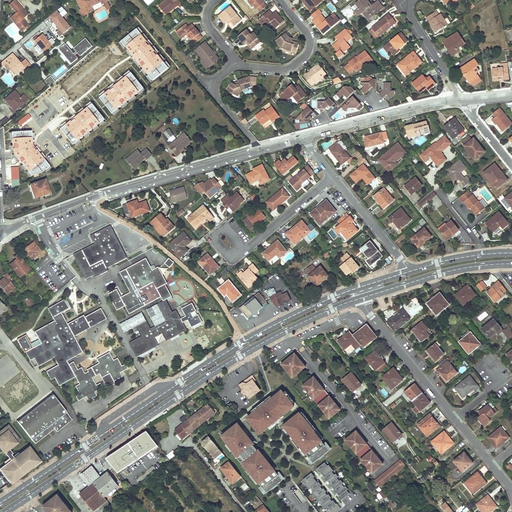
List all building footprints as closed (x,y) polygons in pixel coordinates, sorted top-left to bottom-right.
[(28,15),(22,8),(16,0),(9,6),(15,13),(10,18),(21,32),(28,26),(26,23),(24,20),(23,21),(21,20),(28,15)] [(76,0),(81,9),(83,13),(88,11),(87,9),(91,7),(91,6),(101,1),(102,4),(103,3),(106,9),(110,8),(107,1),(108,0),(76,0)] [(173,8),(172,7),(176,4),(177,5),(180,2),(178,0),(165,0),(158,5),(166,14),(173,8)] [(254,5),(256,8),(257,7),(260,11),(266,6),(263,2),(264,2),(262,0),(249,0),(250,0),(248,1),(252,6),(254,5)] [(303,0),(307,4),(306,5),(310,10),(322,0),(303,0)] [(366,2),(365,0),(359,0),(352,7),(355,11),(356,10),(360,14),(362,12),(368,19),(383,8),(377,1),(370,7),(366,2)] [(61,12),(60,13),(63,17),(67,13),(62,6),(58,9),(61,12)] [(231,21),(235,25),(241,20),(237,15),(230,6),(219,15),(225,23),(226,22),(229,19),(231,21)] [(83,16),(93,10),(91,7),(87,9),(88,11),(83,13),(81,9),(80,10),(83,16)] [(324,11),(320,7),(311,15),(315,19),(314,19),(319,26),(318,26),(323,34),(335,24),(339,21),(333,14),(329,17),(325,20),(320,14),(324,11)] [(60,13),(56,9),(49,16),(63,32),(70,26),(63,17),(60,13)] [(271,22),(273,25),(276,28),(284,21),(277,13),(273,16),(269,11),(258,20),(264,27),(271,22)] [(426,18),(430,25),(435,33),(447,25),(441,14),(438,15),(436,12),(426,18)] [(378,26),(373,30),(378,36),(396,22),(389,14),(377,24),(378,26)] [(187,34),(194,43),(202,37),(193,25),(189,28),(185,24),(176,31),(182,38),(187,34)] [(168,67),(137,29),(122,41),(153,79),(168,67)] [(338,57),(341,55),(343,53),(342,52),(350,46),(346,41),(352,36),(346,29),(338,35),(341,38),(332,45),(337,52),(335,53),(338,57)] [(244,44),(247,41),(253,48),(261,41),(253,33),(250,35),(246,30),(238,36),(244,44)] [(298,43),(293,41),(288,39),(289,37),(285,33),(276,41),(282,48),(295,52),(298,43)] [(398,50),(396,48),(398,47),(407,40),(401,33),(386,45),(389,50),(393,55),(398,50)] [(447,46),(450,50),(452,55),(462,48),(461,46),(464,43),(457,33),(444,42),(446,46),(447,46)] [(55,43),(51,38),(47,42),(44,38),(45,37),(42,34),(35,40),(39,45),(34,48),(40,55),(55,43)] [(74,53),(65,43),(59,48),(71,63),(78,58),(75,55),(78,53),(81,56),(93,46),(86,38),(73,48),(76,52),(74,53)] [(202,58),(200,60),(206,67),(217,57),(215,54),(213,52),(204,41),(195,49),(202,58)] [(114,49),(102,49),(102,64),(109,64),(109,59),(119,59),(119,53),(114,53),(114,49)] [(349,73),(351,71),(353,69),(354,70),(362,64),(364,67),(372,60),(365,51),(356,57),(356,56),(348,62),(349,64),(344,67),(349,73)] [(397,64),(405,74),(421,62),(413,52),(397,64)] [(4,65),(6,63),(15,74),(20,69),(23,73),(31,65),(25,59),(21,63),(13,53),(0,64),(0,65),(2,67),(4,65)] [(207,68),(218,58),(217,57),(206,67),(207,68)] [(465,75),(467,73),(472,81),(474,84),(481,80),(476,73),(479,71),(476,67),(478,65),(475,60),(461,69),(465,75)] [(80,96),(89,86),(96,87),(98,84),(102,84),(103,72),(100,72),(103,68),(103,65),(102,63),(89,62),(89,69),(83,75),(80,72),(75,77),(77,79),(73,84),(72,88),(80,96)] [(4,65),(13,76),(15,74),(6,63),(4,65)] [(499,80),(498,78),(498,76),(504,76),(504,79),(509,78),(507,63),(499,64),(500,68),(492,69),(493,80),(499,80)] [(310,71),(307,74),(306,73),(303,75),(311,86),(315,83),(314,82),(322,76),(326,74),(318,64),(316,66),(316,65),(309,70),(310,71)] [(143,87),(131,72),(100,98),(112,112),(143,87)] [(423,89),(426,87),(428,90),(435,84),(429,77),(426,80),(422,75),(413,83),(418,90),(422,87),(423,89)] [(56,81),(50,76),(45,81),(50,87),(56,81)] [(322,76),(314,82),(315,83),(316,84),(323,78),(322,76)] [(251,86),(248,77),(237,81),(238,84),(235,85),(232,83),(227,90),(237,96),(240,92),(242,91),(241,90),(251,86)] [(372,87),(376,87),(376,79),(372,79),(369,83),(361,83),(365,87),(361,90),(365,94),(372,87)] [(383,91),(379,94),(383,98),(387,94),(390,98),(394,94),(394,91),(390,91),(390,83),(383,83),(383,91)] [(293,96),(298,102),(306,95),(299,87),(296,90),(292,84),(280,94),(287,101),(293,96)] [(347,98),(355,91),(351,87),(344,87),(336,94),(340,98),(343,94),(347,98)] [(16,110),(19,108),(22,105),(21,104),(24,102),(25,103),(28,100),(24,95),(21,98),(15,91),(4,100),(7,103),(8,102),(11,104),(12,103),(13,105),(12,106),(16,110)] [(287,101),(280,94),(279,95),(285,103),(287,101)] [(363,107),(353,96),(341,107),(345,111),(349,108),(356,107),(359,110),(363,107)] [(317,102),(317,110),(325,109),(328,105),(330,107),(334,103),(328,98),(325,101),(317,102)] [(7,103),(14,112),(16,110),(12,106),(13,105),(12,103),(11,104),(8,102),(7,103)] [(105,119),(92,103),(62,128),(74,144),(105,119)] [(304,110),(296,118),(296,119),(310,120),(311,118),(310,116),(314,112),(305,103),(300,107),(304,110)] [(269,119),(271,121),(279,116),(272,107),(265,112),(264,110),(255,116),(261,125),(269,119)] [(496,124),(497,123),(503,131),(511,124),(499,109),(493,114),(495,117),(492,119),(496,124)] [(31,117),(29,114),(18,122),(20,126),(31,117)] [(3,125),(9,120),(6,116),(0,121),(3,125)] [(453,138),(459,134),(464,130),(455,118),(444,127),(453,138)] [(416,124),(405,127),(407,136),(416,134),(416,136),(421,134),(422,134),(426,133),(430,132),(428,127),(428,125),(427,125),(427,122),(416,125),(416,124)] [(168,129),(163,133),(168,139),(172,135),(168,129)] [(32,130),(12,131),(13,152),(31,175),(39,169),(42,172),(50,165),(33,145),(32,130)] [(387,140),(385,132),(372,135),(373,136),(365,138),(364,138),(366,147),(384,143),(383,141),(387,140)] [(172,149),(177,156),(181,153),(179,152),(184,148),(192,141),(186,133),(172,144),(175,147),(172,149)] [(475,159),(485,152),(473,138),(472,139),(469,135),(461,142),(464,146),(475,159)] [(344,150),(345,149),(346,148),(342,142),(339,145),(337,141),(328,149),(341,165),(342,164),(348,159),(350,158),(344,150)] [(435,143),(425,151),(430,156),(429,157),(431,158),(434,160),(435,160),(439,165),(446,159),(443,155),(441,152),(445,148),(439,141),(435,144),(435,143)] [(382,163),(385,167),(388,171),(396,164),(394,161),(405,152),(397,144),(379,159),(382,163)] [(127,159),(134,167),(140,163),(146,158),(147,160),(153,155),(148,148),(142,153),(139,149),(127,159)] [(162,168),(173,160),(166,150),(155,158),(162,168)] [(362,177),(363,178),(364,178),(363,179),(367,184),(375,178),(363,164),(367,161),(362,155),(354,160),(360,167),(350,176),(356,182),(362,177)] [(281,163),(280,162),(279,161),(275,164),(283,174),(297,162),(293,157),(287,162),(285,159),(281,163)] [(351,162),(348,159),(342,164),(344,167),(351,162)] [(460,160),(449,169),(452,172),(450,173),(455,180),(457,182),(459,180),(464,186),(471,181),(467,176),(464,178),(461,173),(466,168),(460,160)] [(505,180),(500,174),(501,173),(494,164),(484,173),(496,188),(505,180)] [(251,183),(255,181),(260,179),(262,183),(269,180),(262,165),(253,169),(254,171),(247,175),(251,183)] [(301,187),(300,186),(300,185),(314,173),(309,166),(290,182),(297,190),(301,187)] [(18,167),(10,167),(12,187),(19,184),(18,167)] [(404,186),(408,191),(411,195),(422,185),(416,177),(404,186)] [(222,187),(214,178),(211,180),(202,188),(210,197),(222,187)] [(210,179),(201,187),(202,188),(211,180),(210,179)] [(31,191),(32,191),(33,190),(36,197),(50,192),(46,180),(29,185),(31,191)] [(170,192),(171,197),(173,202),(187,198),(184,187),(170,192)] [(267,202),(270,206),(274,210),(289,196),(282,189),(267,202)] [(393,200),(390,196),(387,193),(386,194),(382,190),(374,197),(383,208),(393,200)] [(434,196),(436,198),(438,197),(433,190),(417,203),(421,207),(434,196)] [(464,201),(471,195),(468,191),(460,197),(458,198),(462,203),(464,201)] [(227,196),(221,201),(223,204),(226,202),(230,207),(232,210),(239,204),(244,200),(237,192),(229,199),(227,196)] [(472,194),(471,195),(464,201),(469,209),(470,208),(472,206),(478,214),(485,208),(478,200),(477,201),(472,194)] [(487,206),(481,198),(478,200),(485,208),(487,206)] [(125,214),(127,213),(129,218),(132,217),(149,211),(146,202),(138,205),(137,200),(123,205),(125,214)] [(313,210),(309,214),(319,225),(336,211),(327,201),(314,212),(313,210)] [(195,227),(207,217),(211,221),(214,219),(204,206),(188,218),(195,227)] [(256,206),(247,214),(249,217),(259,208),(256,206)] [(470,208),(476,215),(478,214),(472,206),(470,208)] [(245,220),(248,224),(252,228),(265,217),(259,208),(249,217),(245,220)] [(391,223),(392,222),(393,221),(399,229),(410,220),(401,208),(388,219),(391,223)] [(493,232),(500,225),(502,228),(509,223),(499,212),(486,224),(493,232)] [(347,239),(358,230),(355,226),(354,227),(351,223),(353,221),(350,217),(349,218),(346,213),(338,220),(342,224),(335,229),(339,233),(341,232),(347,239)] [(174,227),(167,219),(166,220),(161,214),(151,223),(163,237),(174,227)] [(303,221),(297,227),(290,232),(289,231),(286,234),(295,244),(311,231),(303,221)] [(452,232),(454,234),(459,230),(452,221),(446,225),(439,230),(445,238),(452,232)] [(94,275),(95,277),(108,271),(107,268),(127,258),(111,225),(90,236),(94,244),(73,254),(86,279),(94,275)] [(417,246),(425,241),(426,241),(431,237),(424,228),(411,238),(417,246)] [(175,247),(179,252),(182,256),(188,251),(185,247),(191,241),(184,232),(169,245),(173,249),(175,247)] [(404,234),(395,242),(397,244),(406,236),(404,234)] [(279,258),(283,255),(287,251),(278,240),(262,254),(268,261),(276,254),(279,258)] [(29,248),(25,251),(31,259),(41,252),(33,242),(28,246),(29,248)] [(378,259),(377,257),(380,255),(377,251),(370,242),(361,249),(368,258),(366,260),(370,265),(378,259)] [(175,247),(173,249),(180,258),(182,256),(179,252),(175,247)] [(352,271),(351,270),(353,268),(355,271),(359,268),(347,253),(341,259),(344,263),(340,266),(347,275),(352,271)] [(11,266),(15,271),(16,269),(21,276),(30,269),(18,254),(14,257),(17,261),(16,263),(15,262),(11,266)] [(200,263),(205,269),(210,275),(219,267),(208,254),(203,258),(205,260),(200,263)] [(121,297),(117,289),(108,294),(117,310),(121,308),(125,306),(129,314),(161,297),(157,289),(165,285),(167,284),(158,267),(153,270),(146,258),(119,273),(130,292),(121,297)] [(174,264),(168,259),(164,264),(169,269),(174,264)] [(258,270),(256,267),(253,264),(248,268),(249,269),(244,273),(242,271),(237,275),(248,287),(258,279),(254,274),(258,270)] [(320,266),(316,270),(312,265),(305,271),(309,276),(308,276),(316,286),(328,276),(320,266)] [(9,281),(11,279),(7,274),(4,276),(6,278),(0,282),(0,284),(7,294),(14,288),(9,281)] [(227,295),(230,298),(233,302),(241,295),(229,280),(218,289),(225,297),(227,295)] [(478,288),(483,284),(480,280),(475,284),(478,288)] [(502,292),(506,290),(499,281),(495,284),(496,285),(491,289),(487,292),(494,302),(504,295),(502,292)] [(275,284),(270,287),(274,294),(279,292),(275,284)] [(466,284),(454,293),(456,295),(467,286),(466,284)] [(157,289),(161,297),(162,299),(163,301),(166,300),(171,297),(165,285),(157,289)] [(456,295),(463,304),(474,295),(467,286),(456,295)] [(240,308),(244,313),(248,317),(253,313),(257,310),(267,302),(259,292),(240,308)] [(287,292),(271,300),(276,306),(291,300),(287,292)] [(435,313),(439,310),(443,307),(444,308),(449,304),(439,293),(438,294),(430,300),(427,303),(435,313)] [(109,374),(114,382),(122,377),(120,373),(127,369),(125,364),(121,367),(117,359),(113,361),(109,353),(97,360),(99,363),(87,370),(88,372),(84,374),(81,368),(78,370),(73,362),(68,365),(66,361),(82,352),(73,337),(90,328),(88,323),(92,321),(88,315),(84,317),(83,315),(67,324),(61,313),(69,308),(64,300),(47,309),(54,321),(34,332),(41,343),(33,348),(24,352),(33,368),(37,366),(38,367),(54,358),(57,365),(45,372),(50,381),(54,379),(59,386),(75,377),(79,384),(75,386),(79,394),(75,396),(78,401),(86,397),(88,401),(97,396),(95,392),(102,388),(100,383),(96,385),(92,378),(99,374),(101,378),(109,374)] [(168,304),(166,300),(163,301),(157,304),(166,321),(170,318),(168,314),(172,312),(168,304)] [(136,327),(141,336),(129,343),(137,357),(159,345),(155,337),(162,333),(166,341),(187,330),(183,323),(188,320),(192,328),(202,322),(198,315),(193,317),(191,313),(196,311),(191,302),(181,308),(186,317),(181,319),(176,310),(172,312),(168,314),(170,318),(166,321),(156,326),(150,329),(146,321),(136,327)] [(166,321),(157,304),(147,310),(156,326),(166,321)] [(106,319),(100,309),(88,315),(92,321),(88,323),(90,328),(106,319)] [(409,319),(406,315),(402,310),(387,322),(394,331),(409,319)] [(485,311),(477,318),(480,321),(488,315),(485,311)] [(146,321),(141,312),(119,324),(124,333),(136,327),(146,321)] [(491,317),(484,323),(486,326),(494,319),(491,317)] [(496,331),(500,328),(494,319),(486,326),(482,329),(489,337),(493,333),(492,333),(495,330),(496,331)] [(428,335),(426,333),(425,331),(427,329),(421,322),(412,329),(421,341),(428,335)] [(352,335),(359,344),(362,347),(375,336),(365,324),(352,335)] [(502,331),(509,340),(509,339),(511,334),(511,330),(509,326),(503,331),(502,331)] [(502,331),(503,331),(500,328),(496,331),(493,333),(489,337),(491,340),(502,331)] [(355,348),(359,344),(352,335),(349,331),(337,340),(344,349),(350,343),(353,345),(355,348)] [(463,338),(459,341),(467,352),(475,346),(476,347),(480,344),(470,332),(463,338)] [(24,352),(33,348),(26,336),(17,340),(24,352)] [(435,361),(444,355),(438,347),(435,343),(426,350),(435,361)] [(365,358),(375,370),(378,374),(387,367),(383,362),(383,363),(380,360),(379,358),(380,357),(374,351),(365,358)] [(293,377),(305,366),(301,361),(300,362),(298,359),(299,358),(294,353),(283,362),(285,363),(285,364),(284,366),(283,367),(287,372),(288,371),(293,377)] [(440,374),(441,373),(447,380),(457,372),(447,361),(445,359),(438,364),(440,367),(437,370),(440,374)] [(399,375),(398,376),(392,369),(382,377),(391,389),(403,379),(399,375)] [(342,379),(346,384),(351,390),(356,386),(356,387),(360,384),(350,372),(342,379)] [(109,374),(101,378),(107,388),(115,384),(114,382),(109,374)] [(242,389),(243,390),(241,391),(243,395),(245,393),(248,398),(259,390),(254,382),(254,380),(251,375),(244,381),(245,382),(243,383),(244,385),(242,386),(244,388),(242,389)] [(313,376),(305,383),(306,384),(306,386),(305,388),(309,392),(310,391),(314,397),(313,397),(319,405),(320,403),(324,409),(323,410),(327,415),(329,414),(331,414),(333,415),(340,409),(336,403),(335,404),(333,402),(334,401),(320,384),(319,385),(317,382),(318,382),(313,376)] [(458,391),(462,397),(473,388),(475,390),(478,387),(469,376),(457,386),(459,389),(458,391)] [(353,392),(361,385),(360,384),(356,387),(356,386),(351,390),(353,392)] [(413,400),(421,394),(413,384),(404,391),(410,398),(411,398),(413,400)] [(254,415),(248,420),(257,431),(263,427),(265,429),(268,427),(283,415),(291,409),(294,407),(284,393),(279,387),(263,400),(264,401),(266,403),(253,414),(254,415)] [(286,391),(284,393),(294,407),(291,409),(292,411),(298,406),(286,391)] [(422,393),(421,394),(413,400),(412,401),(416,405),(412,408),(416,413),(430,402),(422,393)] [(53,431),(55,430),(57,433),(63,428),(65,426),(73,420),(68,414),(64,409),(53,394),(19,421),(17,422),(33,443),(34,442),(35,445),(49,434),(50,433),(53,431)] [(253,414),(266,403),(264,401),(251,411),(253,414)] [(208,404),(190,417),(194,422),(191,424),(184,428),(188,433),(214,412),(208,404)] [(484,426),(487,423),(490,421),(488,419),(496,412),(493,408),(491,410),(487,405),(478,412),(481,415),(478,418),(484,426)] [(300,413),(320,439),(322,437),(302,412),(300,413)] [(299,413),(284,426),(290,433),(292,436),(306,454),(308,456),(313,463),(319,459),(320,460),(325,456),(324,455),(329,450),(324,443),(320,439),(300,413),(299,413)] [(425,433),(437,423),(429,414),(417,424),(425,433)] [(284,417),(283,415),(268,427),(270,429),(284,417)] [(175,430),(181,438),(188,433),(184,428),(191,424),(194,422),(190,417),(175,430)] [(243,431),(235,420),(219,433),(225,440),(235,453),(240,459),(255,478),(258,482),(266,492),(267,493),(272,489),(273,489),(278,485),(277,485),(282,480),(277,473),(275,471),(261,453),(259,451),(257,452),(252,446),(254,444),(243,431)] [(383,429),(387,434),(392,439),(397,435),(398,436),(400,434),(391,422),(383,429)] [(439,425),(437,423),(425,433),(426,435),(439,425)] [(8,425),(0,431),(0,447),(0,448),(3,446),(7,451),(9,449),(20,441),(8,425)] [(287,435),(290,433),(284,426),(281,428),(287,435)] [(496,447),(509,437),(501,427),(488,437),(496,447)] [(109,453),(104,457),(115,472),(120,468),(157,445),(144,429),(109,453)] [(243,431),(254,444),(256,443),(245,429),(243,431)] [(356,430),(348,437),(349,438),(349,440),(347,442),(352,447),(353,446),(358,451),(356,453),(361,458),(362,457),(367,462),(365,464),(370,469),(372,468),(374,468),(376,470),(384,463),(379,458),(378,458),(376,456),(377,455),(363,439),(362,439),(360,436),(360,435),(356,430)] [(433,443),(445,433),(444,432),(431,441),(433,443)] [(449,438),(445,433),(433,443),(441,453),(446,448),(451,444),(447,440),(449,438)] [(209,436),(201,443),(208,450),(209,449),(211,451),(210,452),(215,458),(222,452),(209,436)] [(290,438),(304,456),(306,454),(292,436),(290,438)] [(235,453),(225,440),(222,442),(233,455),(235,453)] [(11,460),(0,467),(0,469),(9,483),(16,478),(15,476),(18,474),(19,476),(29,469),(29,468),(33,465),(35,466),(41,462),(32,449),(25,454),(24,451),(14,459),(12,460),(11,459),(11,460)] [(7,451),(5,453),(11,460),(11,459),(12,460),(14,459),(11,454),(12,453),(9,449),(7,451)] [(261,453),(275,471),(277,469),(263,452),(261,453)] [(452,471),(455,468),(458,466),(462,471),(472,462),(464,453),(448,466),(452,471)] [(255,478),(240,459),(237,461),(252,480),(255,478)] [(379,487),(405,465),(400,460),(374,481),(379,487)] [(221,468),(225,473),(230,479),(231,478),(234,482),(241,476),(229,461),(221,468)] [(328,466),(325,462),(316,469),(319,472),(321,472),(325,477),(324,478),(326,481),(328,480),(330,483),(328,484),(331,488),(333,487),(335,489),(333,490),(336,494),(337,493),(339,495),(338,496),(341,500),(350,493),(347,490),(348,489),(346,486),(344,487),(342,484),(343,483),(341,480),(339,481),(337,478),(338,477),(336,474),(335,475),(332,471),(333,470),(329,465),(328,466)] [(93,466),(81,475),(89,487),(101,478),(93,466)] [(108,471),(102,476),(102,477),(101,478),(89,487),(88,487),(80,493),(94,511),(108,500),(105,496),(119,486),(108,471)] [(473,493),(485,484),(479,477),(481,476),(477,472),(464,483),(473,493)] [(314,476),(312,473),(303,479),(306,483),(305,484),(309,489),(311,488),(313,492),(312,493),(314,496),(315,495),(318,498),(317,499),(319,502),(320,501),(323,504),(322,505),(324,508),(325,507),(328,510),(325,511),(336,511),(341,508),(337,503),(336,504),(333,500),(332,501),(330,499),(331,498),(328,494),(327,495),(325,492),(326,491),(324,488),(322,489),(320,486),(322,485),(319,482),(318,483),(313,477),(314,476)] [(266,492),(258,482),(256,484),(264,494),(266,492)] [(241,493),(245,490),(248,487),(245,483),(238,489),(241,493)] [(357,493),(360,497),(363,501),(365,499),(366,501),(367,501),(360,491),(357,493)] [(68,507),(58,495),(43,507),(46,511),(69,511),(70,511),(67,508),(68,507)] [(476,504),(480,510),(482,511),(488,511),(496,506),(487,495),(476,504)] [(441,505),(446,511),(453,511),(445,502),(441,505)]
